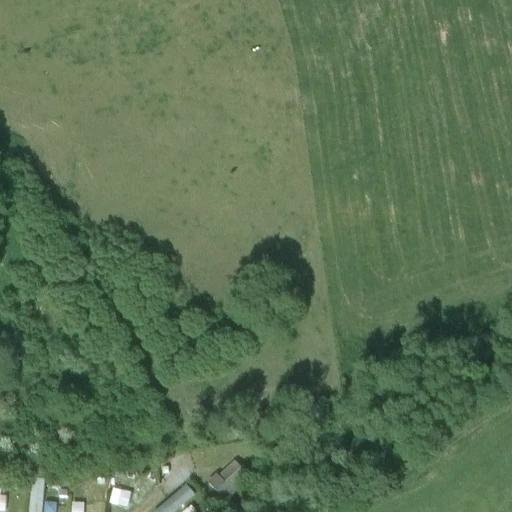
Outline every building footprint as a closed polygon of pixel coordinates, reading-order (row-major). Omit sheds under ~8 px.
[(235,461),(207,483),(224,502),(250,478),(235,461)] [(127,483),(108,483),(108,504),(127,504),(127,483)] [(154,510),(155,511),(178,511),(201,497),(192,484),(154,510)] [(97,511),(99,488),(78,486),(75,511),(97,511)] [(8,492),(0,491),(0,511),(8,511),(8,492)]
